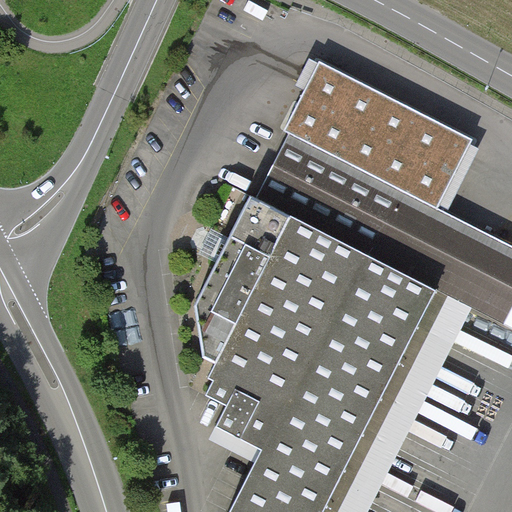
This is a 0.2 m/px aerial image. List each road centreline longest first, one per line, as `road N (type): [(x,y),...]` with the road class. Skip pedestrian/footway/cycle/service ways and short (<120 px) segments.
road 1 (primary): [(158,0),(75,175),(35,223),(0,247)]
road 2 (primary): [(0,280),(57,387),(107,511)]
road 3 (primary): [(373,0),(511,76)]
